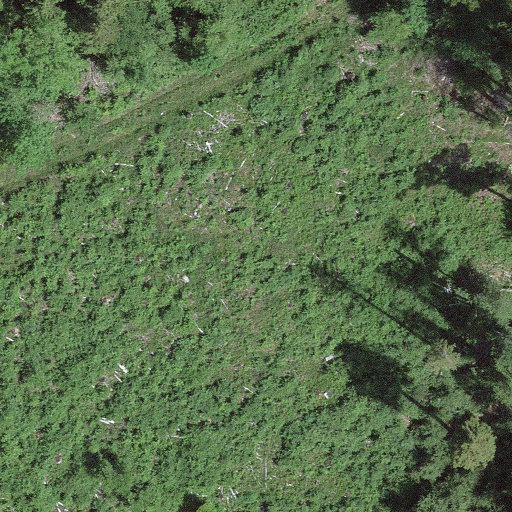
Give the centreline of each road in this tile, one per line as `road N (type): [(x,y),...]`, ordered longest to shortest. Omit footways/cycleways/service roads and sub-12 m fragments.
road 1 (track): [(369,0),(0,197)]
road 2 (track): [(315,28),(511,11)]
